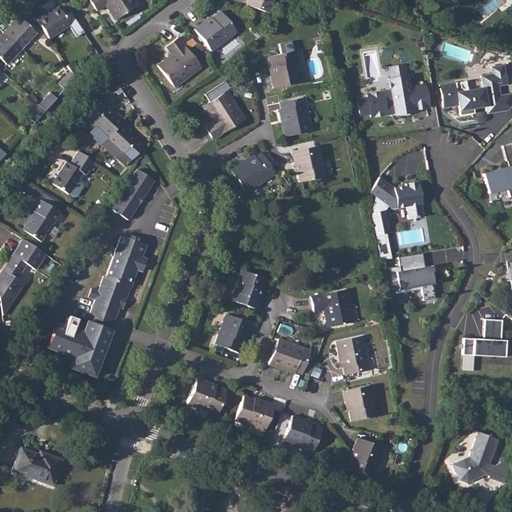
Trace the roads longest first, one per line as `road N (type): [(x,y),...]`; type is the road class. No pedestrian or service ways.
road 1 (residential): [(395,511),(425,450),(436,341),(473,270),(472,245),(440,189),(446,156)]
road 2 (residential): [(130,427),(367,511)]
road 3 (residential): [(195,177),(124,66),(128,45),(184,0)]
road 4 (residential): [(160,348),(208,214),(195,177)]
road 5 (residential): [(0,380),(130,427)]
road 6 (residential): [(195,177),(269,131),(260,87)]
